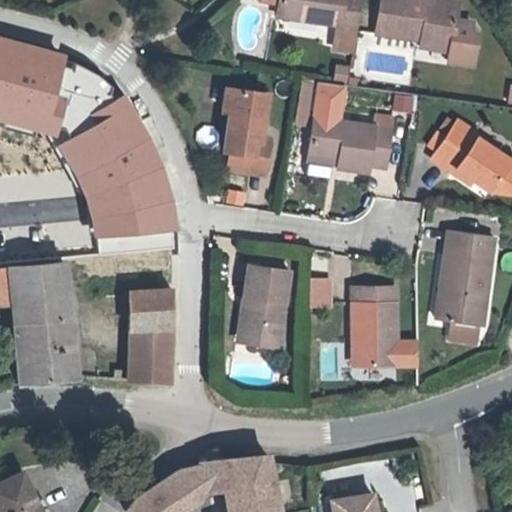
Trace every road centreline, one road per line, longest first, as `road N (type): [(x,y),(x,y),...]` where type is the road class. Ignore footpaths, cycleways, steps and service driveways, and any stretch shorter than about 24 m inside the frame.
road 1 (residential): [(188,212),(170,145),(118,59),(0,19)]
road 2 (unclassified): [(458,410),(311,434),(187,418)]
road 3 (residential): [(188,212),(392,243)]
road 4 (residential): [(187,418),(188,212)]
road 5 (unclassified): [(187,418),(70,398),(0,405)]
road 6 (residential): [(110,511),(126,484),(177,449),(187,418)]
